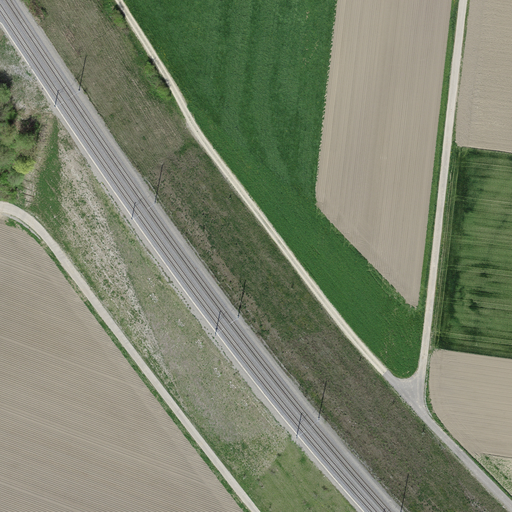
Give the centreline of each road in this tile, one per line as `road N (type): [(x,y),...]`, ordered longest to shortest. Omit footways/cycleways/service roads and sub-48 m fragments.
road 1 (track): [(408,400),(192,127),(118,0)]
road 2 (track): [(408,400),(422,369),(462,0)]
road 3 (track): [(0,206),(30,217),(51,241),(256,511)]
road 4 (track): [(511,506),(408,400)]
